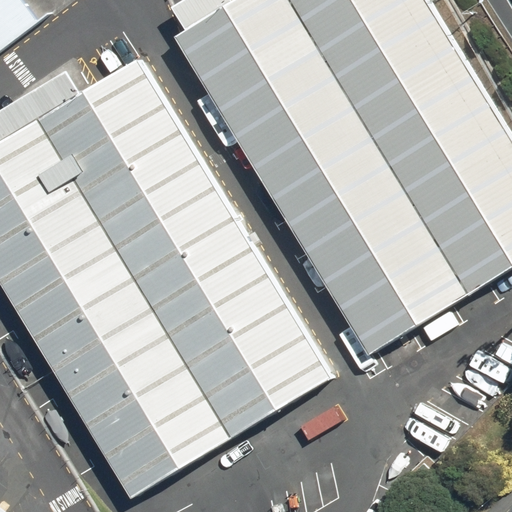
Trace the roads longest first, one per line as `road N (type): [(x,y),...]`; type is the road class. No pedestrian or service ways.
road 1 (unknown): [(145,0),(230,168),(355,381),(362,413),(337,511)]
road 2 (unknown): [(66,511),(0,395)]
